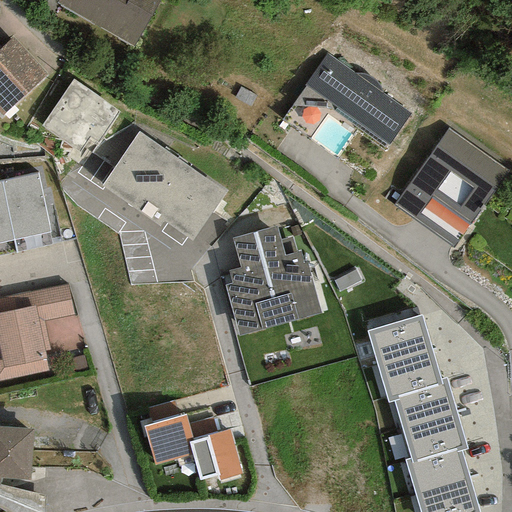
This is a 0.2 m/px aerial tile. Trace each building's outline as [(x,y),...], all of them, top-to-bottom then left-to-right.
[(56,0),(56,2),(132,47),(159,0),(56,0)] [(46,75),(11,37),(0,47),(0,114),(1,116),(46,75)] [(355,74),(326,54),(304,85),(388,145),(411,114),(379,91),(379,89),(378,86),(377,83),(373,79),(368,76),(364,74),(360,73),(355,74)] [(120,112),(72,79),(40,125),(79,153),(88,140),(96,146),(120,112)] [(508,172),(448,129),(393,205),(453,248),(508,172)] [(226,191),(139,131),(101,186),(159,226),(163,221),(192,240),(226,191)] [(1,182),(13,241),(49,233),(37,174),(1,182)] [(0,243),(13,241),(1,182),(0,181),(0,243)] [(275,229),(230,242),(238,270),(229,273),(233,288),(225,290),(239,338),(319,315),(301,255),(296,257),(290,238),(279,242),(275,229)] [(14,310),(0,312),(0,380),(46,373),(37,323),(73,317),(68,285),(11,294),(14,310)] [(421,315),(366,331),(377,368),(432,352),(421,315)] [(432,352),(377,368),(388,403),(393,401),(442,387),(440,379),(432,352)] [(445,378),(440,379),(442,387),(393,401),(402,429),(456,412),(445,378)] [(456,412),(402,429),(410,458),(412,464),(461,450),(467,448),(456,412)] [(193,441),(192,439),(185,414),(142,426),(154,466),(192,455),(188,442),(193,441)] [(25,428),(0,425),(0,480),(20,482),(25,428)] [(192,455),(199,481),(217,476),(219,481),(242,475),(229,429),(192,439),(193,441),(188,442),(192,455)] [(410,458),(405,460),(415,495),(469,479),(461,450),(412,464),(410,458)] [(478,511),(469,479),(415,495),(419,511),(478,511)]
